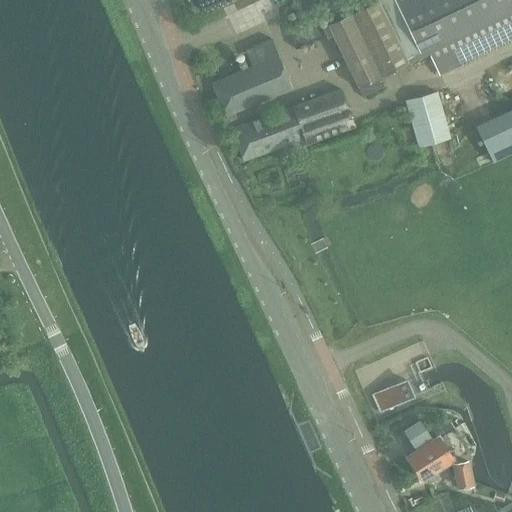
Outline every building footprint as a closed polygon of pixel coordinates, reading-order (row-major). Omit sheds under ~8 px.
[(205,0),(208,8),(225,5),(223,0),(205,0)] [(405,60),(426,50),(438,75),(511,38),(511,0),(378,0),(377,1),(393,35),(405,60)] [(405,60),(393,35),(379,6),(377,1),(327,25),(362,97),(384,87),(380,77),(407,64),(405,60)] [(296,18),(293,12),(286,15),(289,22),(296,18)] [(288,31),(295,47),(320,36),(313,20),(288,31)] [(271,39),(263,43),(245,51),(251,67),(229,76),(211,84),(225,117),(292,88),(271,39)] [(511,51),(510,52),(506,52),(502,54),(498,56),(495,58),(492,61),(490,64),(488,68),(487,72),(487,76),(487,80),(488,84),(490,88),(492,91),(495,94),(499,96),(502,98),(506,99),(510,100),(511,99),(511,51)] [(247,67),(244,60),(238,63),(241,70),(247,67)] [(306,144),(354,126),(340,90),(231,130),(243,161),(305,138),(306,144)] [(436,92),(404,101),(417,147),(449,138),(436,92)] [(511,107),(477,122),(493,160),(511,152),(511,107)] [(389,387),(371,395),(379,413),(397,405),(412,398),(404,380),(389,387)] [(403,432),(404,433),(414,448),(430,437),(419,421),(403,432)] [(422,480),(452,460),(438,438),(409,457),(408,458),(422,480)] [(472,485),(469,470),(467,462),(453,465),(458,488),(462,487),(462,492),(469,490),(468,486),(472,485)]
